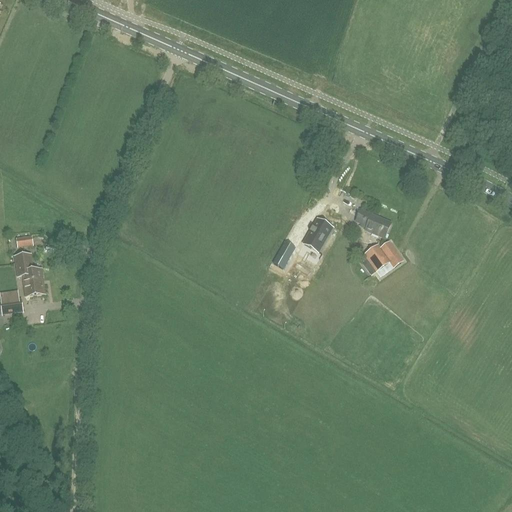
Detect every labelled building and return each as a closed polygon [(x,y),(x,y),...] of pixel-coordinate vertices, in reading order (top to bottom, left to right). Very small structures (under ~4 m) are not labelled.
[(355,223),(366,228),(365,232),(384,241),(391,225),(361,212),(355,223)] [(317,221),(303,246),(318,254),(332,230),(317,221)] [(33,239),(17,241),(18,251),(34,248),(33,239)] [(279,254),(273,265),(283,271),(289,260),(295,250),(285,244),(279,254)] [(378,247),(360,259),(364,264),(363,265),(371,277),(376,274),(380,279),(401,265),(391,250),(383,255),(380,250),(378,247)] [(26,299),(45,297),(41,272),(33,273),(30,257),(15,259),(18,279),(23,279),(26,299)] [(0,305),(2,318),(24,315),(22,301),(0,303),(0,305)]
